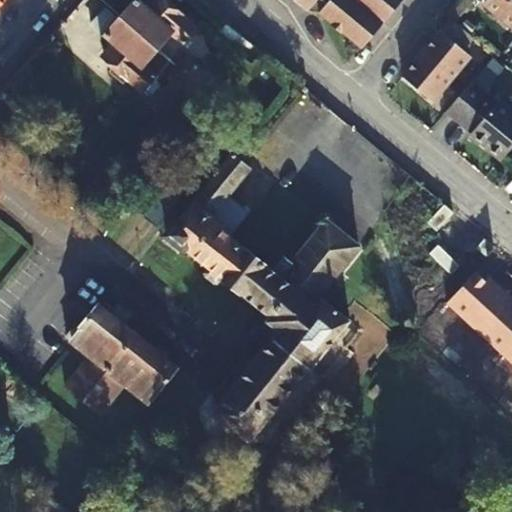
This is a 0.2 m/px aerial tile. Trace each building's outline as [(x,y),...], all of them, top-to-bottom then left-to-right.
[(135,0),(120,18),(157,49),(171,32),(185,43),(196,29),(161,0),(152,0),(146,8),(135,0)] [(316,0),(311,8),(316,8),(357,47),(400,0),(316,0)] [(511,0),(482,0),(481,1),(511,27),(511,0)] [(157,49),(120,18),(106,34),(116,43),(105,56),(116,65),(112,70),(125,81),(129,77),(145,89),(170,60),(157,49)] [(420,53),(401,76),(430,100),(468,54),(463,50),(473,39),(448,19),(420,53)] [(247,39),(226,21),(215,33),(237,51),(247,39)] [(282,68),(247,39),(237,51),(271,81),(282,68)] [(184,53),(175,64),(202,88),(211,77),(184,53)] [(202,88),(175,64),(167,73),(195,97),(202,88)] [(501,159),(511,145),(511,111),(485,90),(472,79),(463,89),(445,112),(501,159)] [(313,304),(360,248),(327,223),(308,245),(303,242),(298,238),(262,208),(270,198),(244,176),(250,168),(236,155),(228,164),(220,157),(202,177),(211,185),(197,203),(194,201),(166,236),(183,250),(186,246),(191,250),(189,253),(208,268),(205,273),(205,278),(213,283),(218,283),(222,279),(271,317),(266,322),(277,332),(211,413),(218,419),(210,430),(221,439),(226,434),(240,445),(244,440),(248,444),(261,444),(271,431),(269,418),(274,413),(289,394),(291,395),(351,323),(322,300),(317,307),(313,304)] [(298,238),(303,242),(307,236),(302,233),(298,238)] [(91,394),(137,337),(123,325),(111,316),(100,307),(83,328),(79,325),(68,338),(89,356),(90,355),(92,356),(66,388),(99,415),(106,407),(91,394)] [(111,316),(123,325),(131,316),(119,307),(111,316)] [(91,394),(106,407),(124,384),(148,404),(176,368),(137,337),(91,394)] [(190,413),(176,401),(159,423),(172,434),(190,413)] [(172,434),(159,449),(172,459),(182,447),(185,449),(205,425),(190,413),(172,434)] [(221,439),(210,430),(200,442),(215,455),(225,443),(221,439)] [(144,467),(156,453),(146,445),(128,467),(138,475),(144,467)] [(144,467),(138,475),(177,507),(192,487),(177,474),(167,485),(144,467)]
